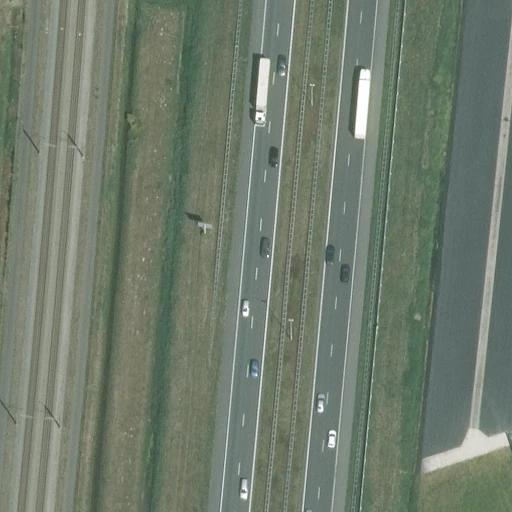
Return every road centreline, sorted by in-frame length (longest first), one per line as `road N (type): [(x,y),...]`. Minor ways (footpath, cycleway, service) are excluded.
road 1 (motorway): [(272,0),(223,511)]
road 2 (motorway): [(314,511),(361,0)]
